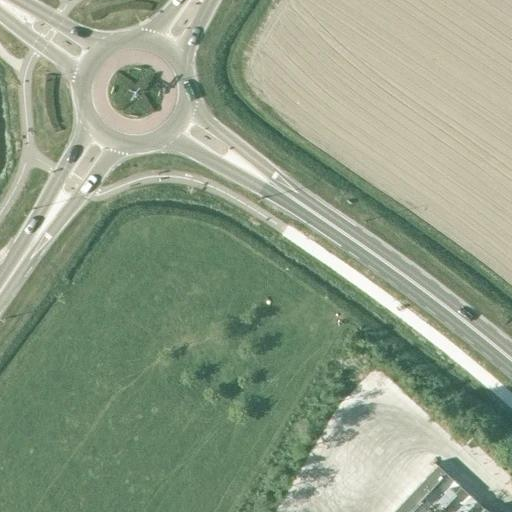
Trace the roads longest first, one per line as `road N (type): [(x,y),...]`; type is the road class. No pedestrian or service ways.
road 1 (secondary): [(511,361),(270,184)]
road 2 (primary): [(88,119),(31,229),(32,244)]
road 3 (primary): [(32,244),(46,238),(125,145)]
road 4 (secondary): [(159,139),(253,185),(270,184)]
